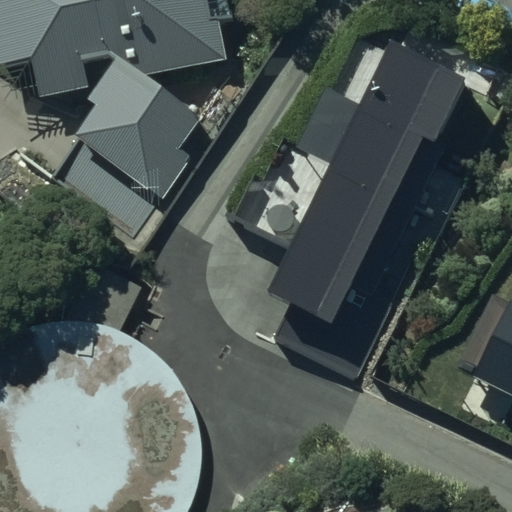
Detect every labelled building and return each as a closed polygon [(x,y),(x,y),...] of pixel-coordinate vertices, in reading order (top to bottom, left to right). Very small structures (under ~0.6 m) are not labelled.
[(0,0),(0,131),(82,117),(54,186),(97,217),(76,242),(114,261),(186,166),(173,157),(199,124),(147,93),(221,77),(213,37),(234,33),(224,1),(226,0),(0,0)] [(393,57),(272,343),(351,376),(471,89),(393,57)] [(511,327),(477,396),(511,413),(511,327)] [(185,511),(198,467),(180,402),(132,355),(67,338),(2,355),(0,357),(0,511),(185,511)] [(249,511),(291,472),(264,445),(230,477),(239,486),(230,495),(245,511),(249,511)]
